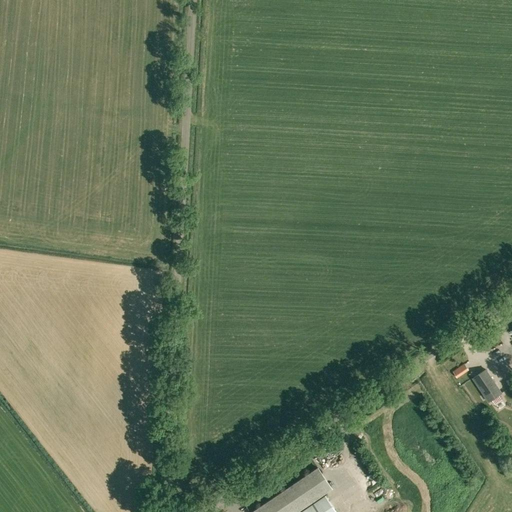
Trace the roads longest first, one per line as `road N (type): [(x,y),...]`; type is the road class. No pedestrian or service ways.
road 1 (unclassified): [(165,511),(193,0)]
road 2 (unclassified): [(203,511),(511,300)]
